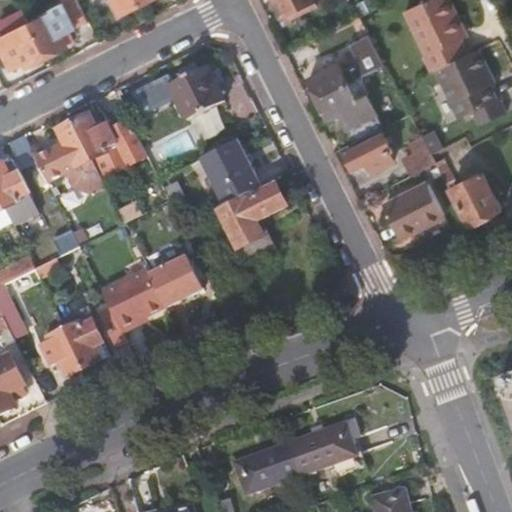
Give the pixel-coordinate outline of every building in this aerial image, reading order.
[(88,15),(80,0),(64,0),(65,1),(53,7),(52,14),(44,18),(41,13),(34,17),(37,21),(33,23),(49,55),(72,44),(74,39),(70,30),(78,27),(75,22),(88,15)] [(144,3),(142,0),(118,0),(125,12),(144,3)] [(281,0),(291,18),(319,4),(316,0),(281,0)] [(427,55),(434,70),(439,68),(470,52),(463,38),(466,37),(458,22),(463,20),(452,0),(426,0),(407,10),(428,54),(427,55)] [(30,65),(49,55),(33,23),(10,34),(18,52),(23,50),(30,65)] [(491,71),(480,48),(470,52),(439,68),(463,116),(475,110),(482,125),(509,112),(502,97),(499,98),(492,83),(487,72),(491,71)] [(321,97),(351,82),(340,63),(311,78),(321,97)] [(172,73),(151,83),(160,102),(178,94),(190,119),(228,100),(210,65),(177,82),(172,73)] [(376,132),(351,82),(321,97),(331,117),(340,113),(356,141),(376,132)] [(151,83),(135,91),(144,110),(160,102),(151,83)] [(92,113),(75,121),(95,160),(103,177),(149,154),(145,146),(136,127),(132,119),(111,129),(108,123),(99,127),(92,113)] [(38,157),(39,160),(51,183),(69,174),(76,187),(93,192),(107,184),(103,177),(95,160),(75,121),(60,129),(66,143),(57,148),(38,157)] [(385,132),(348,151),(357,168),(371,161),(376,170),(396,160),(391,151),(394,149),(385,132)] [(20,137),(10,142),(23,168),(39,160),(38,157),(27,134),(20,137)] [(246,195),(264,186),(241,139),(203,158),(227,205),(246,195)] [(433,152),(431,148),(408,160),(415,173),(438,162),(433,152)] [(4,163),(0,164),(0,194),(7,209),(23,201),(22,198),(31,193),(21,172),(13,161),(5,165),(4,163)] [(485,172),(453,187),(472,223),(503,207),(485,172)] [(431,183),(409,194),(425,225),(447,214),(431,183)] [(227,205),(222,208),(242,247),(259,239),(267,235),(259,220),(290,204),(280,185),(249,200),(246,195),(227,205)] [(425,225),(409,194),(387,205),(402,236),(425,225)] [(0,228),(14,222),(7,209),(0,212),(0,228)] [(77,235),(32,258),(37,268),(82,246),(77,235)] [(275,250),(267,235),(259,239),(266,254),(275,250)] [(259,239),(242,247),(250,263),(266,254),(259,239)] [(189,256),(152,275),(167,306),(168,308),(205,289),(189,256)] [(9,269),(15,280),(37,268),(32,258),(9,269)] [(149,269),(104,291),(114,311),(125,333),(139,326),(137,321),(148,316),(167,306),(152,275),(149,269)] [(89,308),(63,321),(67,329),(86,367),(103,359),(96,346),(105,342),(89,308)] [(125,333),(114,311),(102,316),(118,348),(130,342),(125,333)] [(17,339),(5,316),(0,318),(0,336),(4,345),(17,339)] [(70,376),(86,367),(67,329),(51,337),(53,341),(43,345),(54,367),(63,362),(70,376)] [(96,346),(103,359),(112,354),(105,342),(96,346)] [(0,414),(17,406),(11,392),(28,384),(12,353),(0,359),(0,414)] [(353,417),(343,421),(351,441),(361,437),(353,417)] [(299,475),(355,453),(343,421),(321,429),(310,434),(287,443),(299,475)] [(310,434),(321,429),(319,425),(308,430),(310,434)] [(245,496),(299,475),(287,443),(232,464),(245,496)] [(318,496),(311,474),(303,477),(311,498),(318,496)] [(370,496),(374,511),(409,511),(403,487),(370,496)] [(196,511),(192,498),(140,511),(196,511)] [(220,511),(242,511),(237,499),(218,506),(220,511)]
